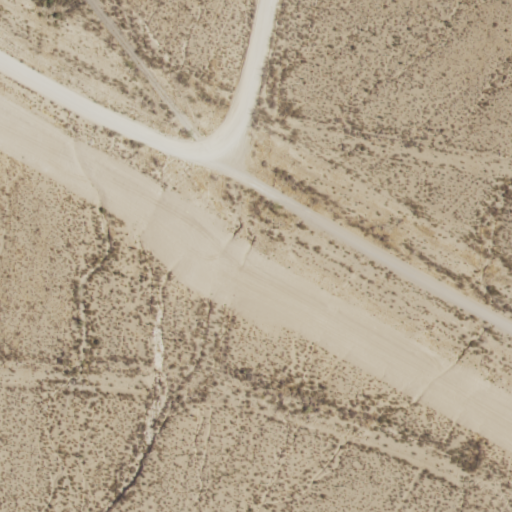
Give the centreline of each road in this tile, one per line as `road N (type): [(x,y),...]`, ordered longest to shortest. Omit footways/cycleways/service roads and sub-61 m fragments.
road 1 (track): [(511,506),(429,462),(284,417),(0,405)]
road 2 (residential): [(511,317),(228,157)]
road 3 (track): [(239,109),(511,171)]
road 4 (track): [(228,157),(162,137),(0,55)]
road 5 (residential): [(87,0),(228,157)]
